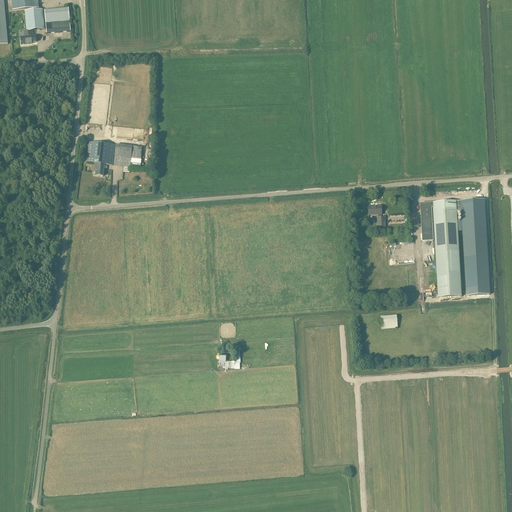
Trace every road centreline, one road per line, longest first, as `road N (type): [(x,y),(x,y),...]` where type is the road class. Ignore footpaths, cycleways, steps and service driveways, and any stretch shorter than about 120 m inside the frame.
road 1 (unclassified): [(69,209),(511,176)]
road 2 (unclassified): [(0,332),(58,325),(69,209)]
road 3 (unclassified): [(69,209),(82,58)]
